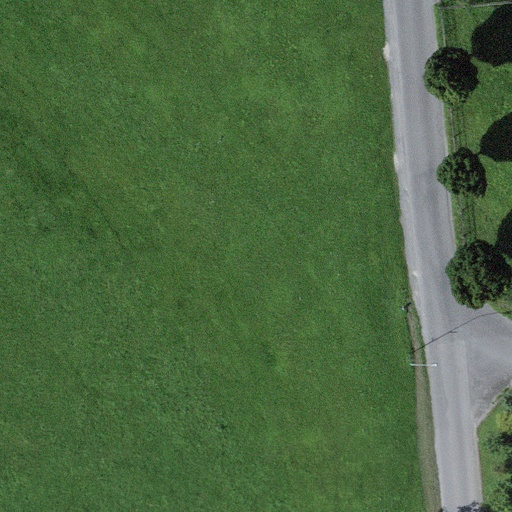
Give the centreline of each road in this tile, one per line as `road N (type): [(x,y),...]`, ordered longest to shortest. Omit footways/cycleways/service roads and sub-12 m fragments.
road 1 (residential): [(446,355),(414,0)]
road 2 (residential): [(460,511),(446,355)]
